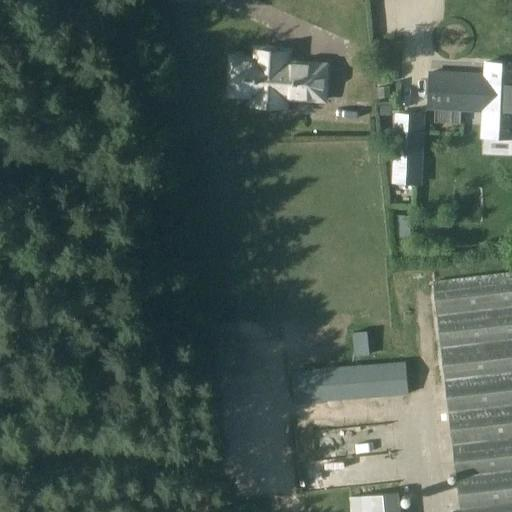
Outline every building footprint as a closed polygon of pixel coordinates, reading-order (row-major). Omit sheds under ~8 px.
[(256,61),(230,59),(228,95),(252,96),(252,105),(284,107),(284,98),(323,101),(325,65),(284,62),(285,52),(257,51),(256,61)] [(430,72),(428,109),(483,111),(482,137),(511,138),(511,63),(485,63),(484,75),(430,72)] [(420,184),(423,116),(396,114),(394,182),(420,184)] [(427,132),(450,134),(451,121),(428,118),(427,132)] [(511,511),(511,271),(433,282),(460,511),(511,511)] [(405,360),(292,370),(295,405),(408,395),(405,360)] [(360,484),(371,473),(362,464),(351,475),(360,484)] [(341,470),(312,471),(313,491),(342,489),(341,470)] [(400,511),(399,492),(349,497),(350,511),(400,511)]
